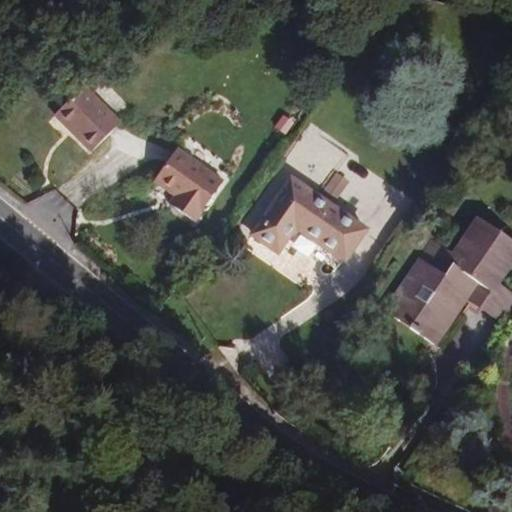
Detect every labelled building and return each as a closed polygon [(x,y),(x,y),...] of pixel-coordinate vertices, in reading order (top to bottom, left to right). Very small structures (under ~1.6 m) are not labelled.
[(90,153),(121,121),(80,88),(48,120),(90,153)] [(233,169),(179,140),(140,202),(194,230),(233,169)] [(337,202),(348,180),(331,172),(321,194),(337,202)] [(371,237),(299,184),(258,238),(281,255),(301,229),(349,265),(371,237)] [(494,301),(499,294),(511,275),(511,248),(484,228),(458,264),(462,266),(450,283),(427,269),(392,319),(438,351),(468,309),(480,292),(494,301)] [(506,336),(511,327),(511,303),(499,294),(494,301),(480,292),(468,309),(506,336)] [(40,381),(39,346),(5,346),(5,381),(40,381)]
